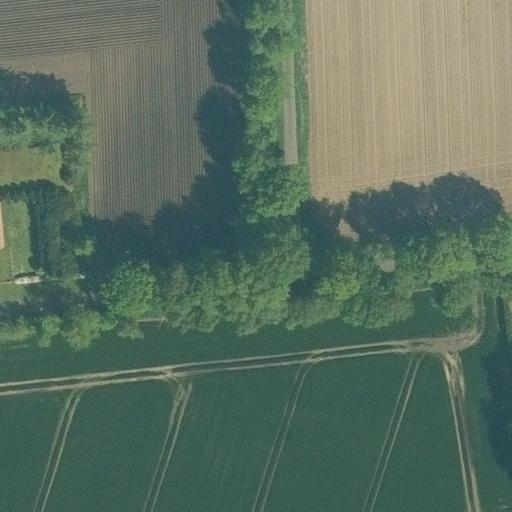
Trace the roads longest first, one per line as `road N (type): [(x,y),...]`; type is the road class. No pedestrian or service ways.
road 1 (unclassified): [(0,302),(297,269)]
road 2 (unclassified): [(297,269),(288,0)]
road 3 (unclassified): [(297,269),(511,246)]
